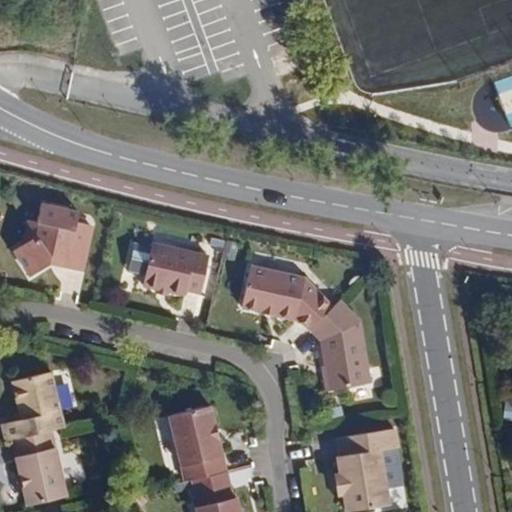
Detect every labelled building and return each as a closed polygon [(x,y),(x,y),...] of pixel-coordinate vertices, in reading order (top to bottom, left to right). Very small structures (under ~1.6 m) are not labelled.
[(34,239),(15,251),(31,276),(50,264),(51,261),(63,264),(63,267),(81,272),(91,225),(77,223),(63,219),(65,210),(41,204),(34,239)] [(79,213),(65,210),(63,219),(77,223),(79,213)] [(208,259),(150,246),(149,249),(131,245),(126,274),(143,278),(141,287),(158,290),(166,292),(185,297),(187,291),(202,294),(208,259)] [(308,330),(332,308),(301,278),(253,266),(244,308),(291,319),(305,333),(308,330)] [(338,301),(332,308),(308,330),(320,343),(327,392),(369,385),(359,323),(338,301)] [(0,437),(1,443),(9,441),(45,433),(65,428),(52,372),(8,382),(15,413),(18,422),(12,423),(11,424),(0,426),(0,437)] [(185,482),(193,480),(226,472),(211,406),(170,416),(185,482)] [(18,422),(15,413),(8,415),(11,424),(12,423),(18,422)] [(395,448),(392,430),(337,439),(339,455),(336,456),(339,473),(343,494),(346,511),(348,511),(388,505),(379,451),(395,448)] [(64,495),(45,433),(9,441),(14,457),(11,459),(17,476),(21,490),(26,507),(64,495)] [(226,472),(193,480),(199,506),(195,506),(196,511),(239,511),(236,496),(232,497),(226,472)] [(21,490),(17,476),(10,479),(14,493),(21,490)]
